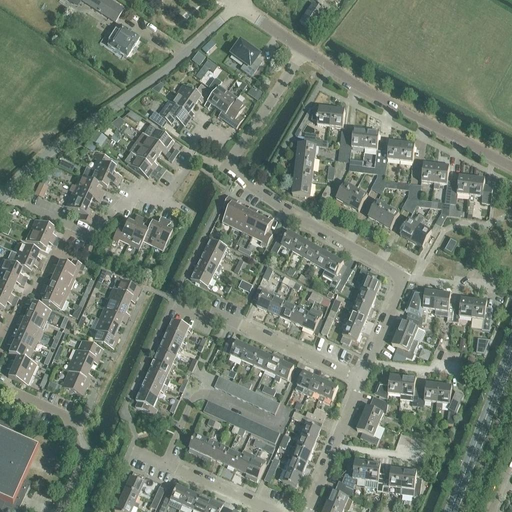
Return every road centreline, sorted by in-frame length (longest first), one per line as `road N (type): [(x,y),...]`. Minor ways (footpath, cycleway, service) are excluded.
road 1 (residential): [(4,195),(237,5)]
road 2 (residential): [(511,168),(305,50)]
road 3 (residential): [(402,278),(226,168)]
road 4 (residential): [(361,381),(173,300)]
road 5 (residential): [(72,226),(89,233),(132,190),(163,196),(192,157),(226,168)]
road 6 (tertiary): [(452,511),(511,357)]
road 7 (residential): [(60,511),(80,457),(69,420),(12,394)]
road 8 (residential): [(270,511),(133,453)]
road 9 (residential): [(226,168),(305,50)]
